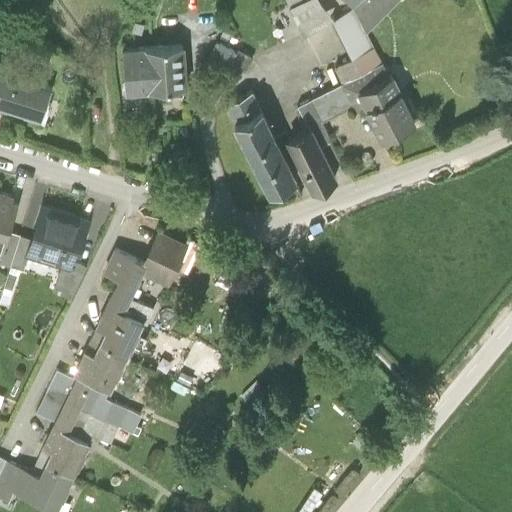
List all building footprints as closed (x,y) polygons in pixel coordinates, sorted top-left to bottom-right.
[(320,2),(319,0),(299,0),(290,5),(304,33),(333,18),(320,2)] [(345,0),(353,8),(365,32),(395,0),(345,0)] [(353,8),(333,18),(352,57),(335,66),(342,82),(382,62),(385,60),(377,46),(373,48),(365,32),(353,8)] [(252,57),(218,42),(211,56),(245,71),(252,57)] [(183,45),(124,49),(127,89),(186,85),(183,45)] [(389,76),(382,62),(342,82),(353,103),(357,110),(367,105),(382,136),(415,119),(393,74),(389,76)] [(53,87),(5,72),(0,87),(0,106),(43,120),(53,87)] [(319,145),(331,139),(321,119),(353,103),(342,82),(299,105),(309,125),(319,145)] [(282,147),(254,90),(225,104),(253,161),(282,147)] [(319,145),(309,125),(286,136),(312,191),(336,179),(319,145)] [(297,177),(282,147),(253,161),(268,191),(297,177)] [(22,202),(0,194),(0,260),(2,262),(22,202)] [(90,222),(41,208),(26,260),(75,274),(90,222)] [(176,253),(154,242),(142,265),(149,269),(144,278),(160,286),(176,253)] [(142,265),(114,252),(102,276),(116,283),(92,332),(104,337),(98,348),(129,363),(146,328),(125,317),(144,278),(149,269),(142,265)] [(10,264),(0,291),(0,300),(9,303),(21,268),(10,264)] [(206,388),(224,356),(196,341),(179,372),(206,388)] [(129,363),(98,348),(93,360),(84,356),(71,381),(56,374),(45,397),(118,433),(120,428),(135,435),(144,417),(110,400),(129,363)] [(263,369),(272,383),(294,369),(285,356),(263,369)] [(50,456),(45,466),(74,481),(94,441),(110,449),(118,433),(45,397),(35,415),(54,425),(41,452),(50,456)] [(58,511),(74,481),(45,466),(39,478),(0,459),(0,490),(44,511),(58,511)]
